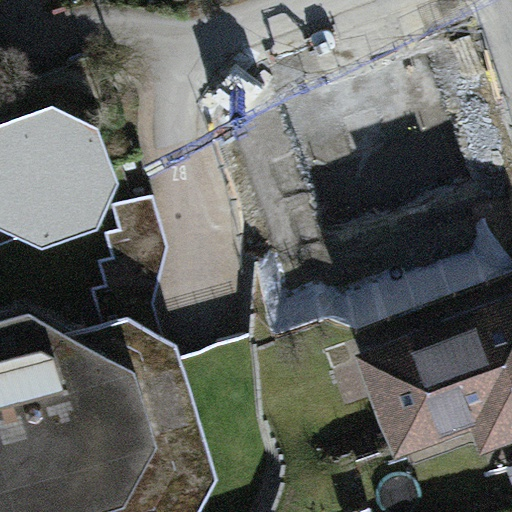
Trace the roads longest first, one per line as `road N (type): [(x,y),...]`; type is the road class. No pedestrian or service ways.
road 1 (residential): [(173,64),(368,0)]
road 2 (unknown): [(173,64),(90,42),(54,25),(29,0)]
